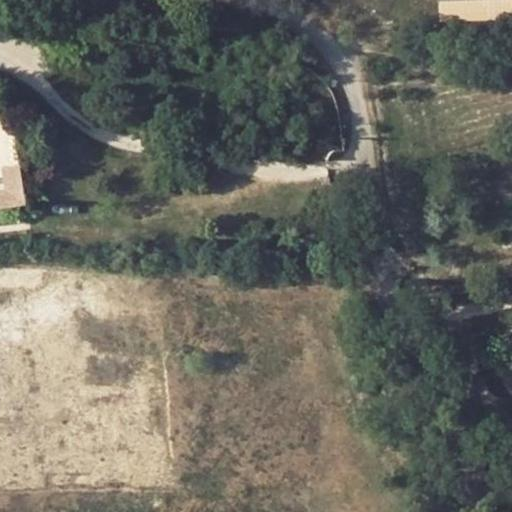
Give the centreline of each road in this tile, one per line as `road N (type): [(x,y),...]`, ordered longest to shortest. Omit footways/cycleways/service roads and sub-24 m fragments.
road 1 (unclassified): [(458,511),(451,478),(404,402),(370,219),(344,176),(368,123),(318,48),(260,0)]
road 2 (track): [(511,47),(380,39),(318,48)]
